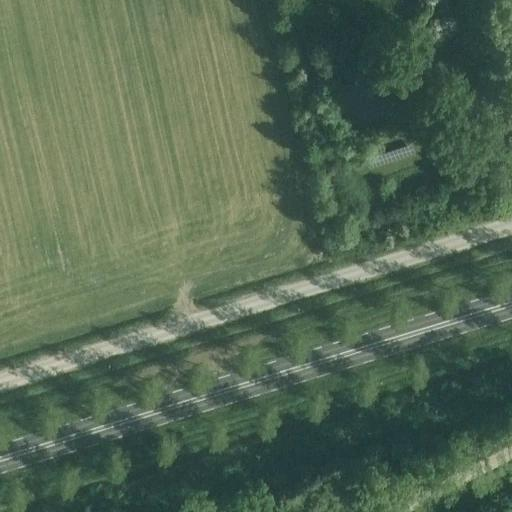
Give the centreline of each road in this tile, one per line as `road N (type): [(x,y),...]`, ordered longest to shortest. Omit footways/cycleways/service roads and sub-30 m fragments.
road 1 (unclassified): [(0,394),(511,235)]
road 2 (primary): [(0,458),(511,302)]
road 3 (unclassified): [(389,511),(511,450)]
